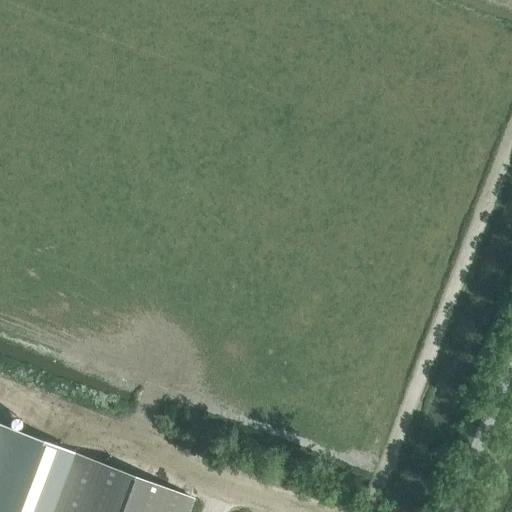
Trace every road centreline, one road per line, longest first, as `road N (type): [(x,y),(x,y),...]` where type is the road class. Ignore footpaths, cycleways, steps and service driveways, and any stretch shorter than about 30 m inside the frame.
road 1 (track): [(511,135),(366,511)]
road 2 (unclassified): [(456,511),(511,365)]
